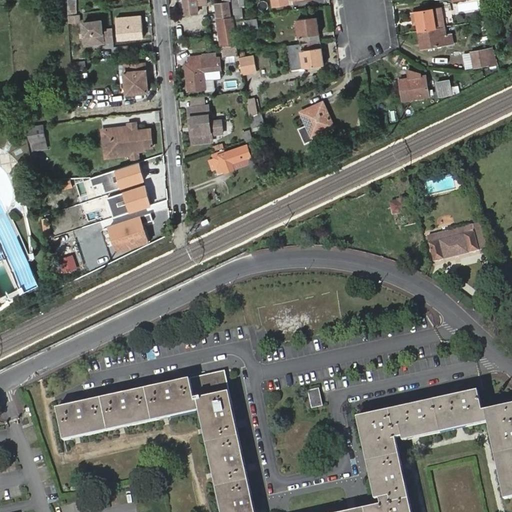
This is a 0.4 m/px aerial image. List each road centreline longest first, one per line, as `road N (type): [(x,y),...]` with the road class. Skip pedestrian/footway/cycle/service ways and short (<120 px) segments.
road 1 (unclassified): [(511,367),(419,287),(373,267),(302,259),(239,269),(0,383)]
road 2 (residential): [(160,0),(179,211)]
